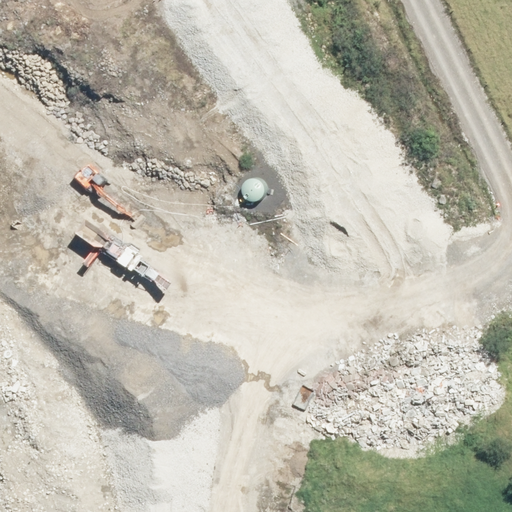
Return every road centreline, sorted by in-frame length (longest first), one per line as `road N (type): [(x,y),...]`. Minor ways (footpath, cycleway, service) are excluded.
road 1 (track): [(238,511),(256,385),(276,338),(369,304),(435,297),(505,260),(511,244)]
road 2 (track): [(511,209),(478,99),(430,0)]
